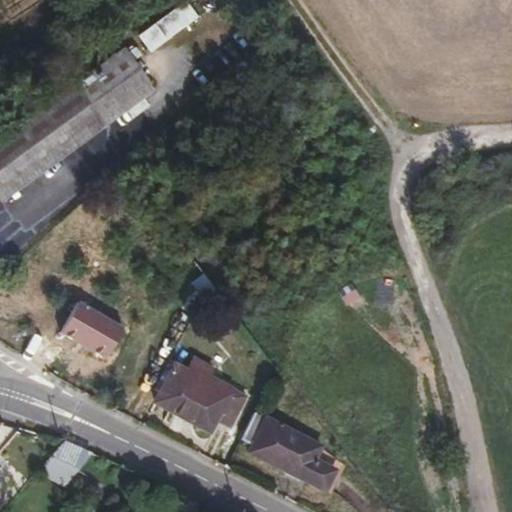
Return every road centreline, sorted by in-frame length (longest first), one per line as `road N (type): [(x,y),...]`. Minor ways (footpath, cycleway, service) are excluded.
road 1 (residential): [(511,135),(430,146),(398,164),(394,198),(446,333),(485,511)]
road 2 (tertiary): [(272,511),(75,417),(0,392)]
